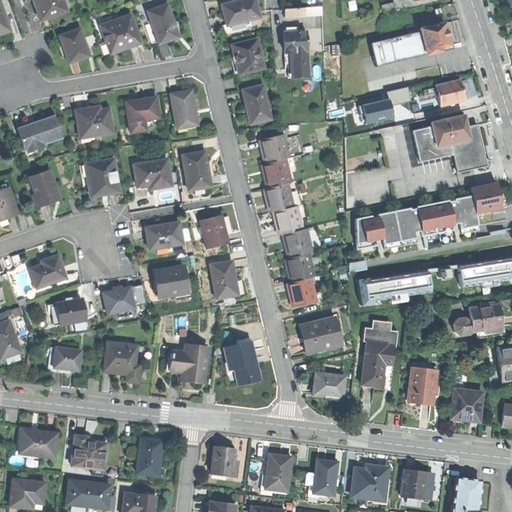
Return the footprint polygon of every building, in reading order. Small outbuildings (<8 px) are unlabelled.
[(0,0),(0,33),(10,30),(0,0)] [(33,0),(41,21),(49,18),(67,11),(63,0),(33,0)] [(68,0),(63,0),(67,11),(72,10),(68,0)] [(227,25),(259,17),(254,0),(242,0),(222,5),(224,14),(227,25)] [(381,6),(382,12),(395,9),(393,3),(381,6)] [(147,12),(158,44),(178,37),(172,21),(166,5),(147,12)] [(284,18),(322,16),(321,7),(284,9),(284,18)] [(101,26),(111,53),(125,48),(140,43),(130,16),(113,22),(105,25),(101,26)] [(420,32),(374,42),(377,55),(373,56),(375,67),(410,59),(408,53),(412,52),(412,53),(422,51),(423,55),(444,50),(444,47),(449,45),(447,35),(446,35),(446,33),(444,23),(419,29),(420,32)] [(60,36),(70,63),(80,59),(90,55),(80,29),(60,36)] [(306,51),(305,31),(299,31),(285,32),(283,32),(284,53),(290,52),(306,51)] [(238,75),(264,69),(258,40),(232,46),(235,60),(238,75)] [(307,76),(306,51),(290,52),(291,63),(295,63),(295,77),(307,76)] [(436,94),(439,107),(463,101),(460,90),(458,81),(434,86),(436,94)] [(250,123),(271,118),(264,85),(243,90),(246,104),(250,123)] [(387,99),(389,106),(410,101),(406,87),(385,92),(387,99)] [(170,94),(175,128),(194,125),(192,111),(194,110),(193,102),(191,90),(170,94)] [(139,99),(125,101),(130,132),(141,130),(139,121),(158,117),(155,96),(139,99)] [(360,105),(362,114),(365,124),(375,121),(376,122),(391,118),(389,106),(387,99),(360,105)] [(75,109),(79,135),(92,133),(110,131),(107,108),(103,109),(98,110),(98,106),(88,107),(75,109)] [(17,128),(23,147),(25,147),(27,152),(45,146),(44,143),(62,136),(55,115),(34,122),(17,128)] [(432,137),(434,147),(448,144),(466,140),(464,128),(463,126),(466,125),(465,121),(464,118),(461,119),(461,116),(429,123),(432,137)] [(475,126),(464,128),(466,140),(448,144),(451,156),(454,173),(478,168),(477,166),(483,164),(475,126)] [(446,153),(451,156),(448,144),(434,147),(432,137),(428,137),(426,128),(410,131),(417,163),(444,157),(446,153)] [(267,154),(269,163),(284,159),(288,159),(286,151),(288,150),(284,134),(261,139),(263,147),(261,147),(262,151),(263,155),(267,154)] [(183,154),(188,188),(209,185),(207,168),(204,151),(183,154)] [(106,193),(118,191),(112,158),(85,163),(89,185),(90,194),(100,192),(106,191),(106,193)] [(158,187),(170,185),(166,159),(133,164),(137,186),(147,184),(148,189),(158,187)] [(268,181),(269,188),(288,183),(291,182),(288,167),(286,167),(284,159),(269,163),(266,164),(268,173),(263,174),(264,177),(265,181),(268,181)] [(83,186),(89,185),(85,163),(79,165),(83,186)] [(49,202),(58,198),(48,170),(30,177),(36,194),(33,195),(37,206),(49,202)] [(273,212),(277,211),(292,207),(290,199),(292,199),(288,183),(269,188),(265,189),(267,196),(265,196),(266,200),(267,203),(271,203),(273,212)] [(471,196),(355,219),(356,250),(377,246),(376,240),(381,239),(383,245),(384,249),(416,243),(415,238),(416,238),(414,232),(420,231),(421,237),(422,237),(424,248),(428,247),(426,236),(454,230),(453,224),(458,223),(460,234),(478,230),(477,226),(475,214),(485,212),(485,213),(490,212),(490,211),(501,208),(504,207),(502,199),(500,194),(498,194),(496,183),(469,188),(471,196)] [(8,218),(18,214),(9,188),(8,188),(0,191),(0,217),(7,215),(8,218)] [(175,198),(174,189),(161,190),(162,199),(175,198)] [(280,235),(284,234),(303,230),(300,219),(299,220),(295,207),(292,207),(277,211),(279,220),(275,221),(275,223),(276,225),(278,225),(280,235)] [(201,220),(206,248),(228,244),(225,231),(222,216),(201,220)] [(149,249),(182,243),(178,221),(159,224),(159,226),(145,228),(147,238),(149,249)] [(289,248),(292,257),(307,253),(310,253),(308,246),(310,245),(306,229),(303,230),(284,234),(286,240),(284,241),(285,245),(285,249),(289,248)] [(289,274),(291,282),(311,277),(314,277),(310,261),(308,261),(307,253),(292,257),(288,258),(290,266),(286,266),(287,270),(287,274),(289,274)] [(30,267),(36,286),(65,276),(58,254),(47,257),(42,259),(43,263),(30,267)] [(511,257),(511,258),(456,267),(460,288),(481,284),(481,288),(499,285),(498,281),(507,280),(508,283),(511,282),(511,255),(511,256),(511,257)] [(350,259),(352,269),(362,268),(360,258),(350,259)] [(210,265),(217,298),(238,294),(235,281),(236,281),(235,270),(233,260),(210,265)] [(156,279),(159,297),(188,292),(184,265),(154,270),(156,279)] [(443,279),(450,278),(449,269),(437,271),(438,278),(443,277),(443,279)] [(367,278),(356,280),(360,307),(372,305),(381,304),(380,300),(388,299),(389,303),(407,300),(406,296),(430,292),(427,271),(368,281),(367,278)] [(296,305),(315,301),(313,293),(314,293),(311,277),(291,282),(288,283),(289,290),(288,290),(289,294),(290,297),(294,296),(296,305)] [(104,293),(109,314),(135,307),(130,287),(116,290),(104,293)] [(57,303),(60,324),(86,320),(83,299),(74,300),(57,303)] [(50,326),(60,324),(57,303),(47,304),(50,326)] [(472,322),(474,332),(485,331),(503,328),(502,317),(500,304),(470,309),(472,322)] [(307,353),(341,345),(334,317),(300,325),(303,340),(307,353)] [(472,335),(474,332),(472,322),(470,323),(466,318),(458,320),(454,325),(455,332),(461,336),(472,335)] [(10,319),(0,322),(0,352),(2,357),(21,350),(10,319)] [(366,342),(366,343),(386,345),(386,347),(393,347),(395,348),(396,331),(390,331),(390,323),(372,321),(371,328),(364,328),(362,341),(366,342)] [(504,334),(503,328),(485,331),(486,337),(504,334)] [(248,382),(260,379),(251,340),(223,346),(228,369),(234,368),(238,384),(248,382)] [(106,341),(102,371),(116,373),(126,374),(125,381),(138,382),(140,365),(133,365),(135,347),(135,345),(106,341)] [(370,386),(380,387),(383,364),(391,365),(393,347),(386,347),(386,345),(366,343),(361,385),(370,386)] [(186,345),(185,352),(206,354),(207,347),(186,345)] [(511,346),(496,350),(501,383),(511,380),(511,346)] [(143,348),(135,347),(133,365),(140,365),(143,348)] [(56,348),(54,368),(65,369),(79,370),(81,350),(56,348)] [(191,382),(203,383),(206,354),(185,352),(173,351),(169,354),(169,357),(171,358),(169,371),(182,372),(182,381),(191,382)] [(7,364),(22,358),(20,353),(5,358),(7,364)] [(418,405),(432,407),(435,371),(410,369),(407,404),(418,405)] [(327,397),(341,399),(344,377),(316,374),(313,396),(327,397)] [(463,421),(479,423),(482,392),(453,389),(450,420),(463,421)] [(511,406),(503,405),(501,427),(511,427),(511,406)] [(21,429),(18,453),(53,457),(55,433),(38,431),(21,429)] [(74,435),(71,466),(103,469),(106,443),(94,442),(86,442),(87,437),(74,435)] [(141,439),(137,473),(158,475),(160,459),(161,441),(141,439)] [(214,447),(211,476),(235,479),(236,468),(232,467),(234,449),(223,448),(214,447)] [(266,478),(265,489),(287,491),(290,457),(279,456),(268,455),(266,478)] [(326,461),(316,460),(315,474),(313,485),(312,493),(334,496),(337,462),(326,461)] [(355,469),(352,496),(384,500),(387,468),(374,466),(374,471),(365,470),(355,469)] [(400,497),(422,499),(424,473),(414,472),(403,471),(400,497)] [(427,472),(424,497),(430,498),(433,473),(427,472)] [(305,484),(313,485),(315,474),(306,473),(305,484)] [(12,480),(10,506),(20,508),(27,508),(27,502),(42,504),(45,483),(12,480)] [(69,480),(66,504),(85,506),(107,509),(108,496),(110,485),(69,480)] [(450,511),(477,511),(478,511),(475,511),(478,482),(467,481),(454,480),(450,511)] [(124,492),(122,511),(153,511),(154,500),(144,499),(145,494),(124,492)] [(116,497),(108,496),(107,509),(114,510),(116,497)] [(235,511),(236,505),(209,502),(208,511),(235,511)]
